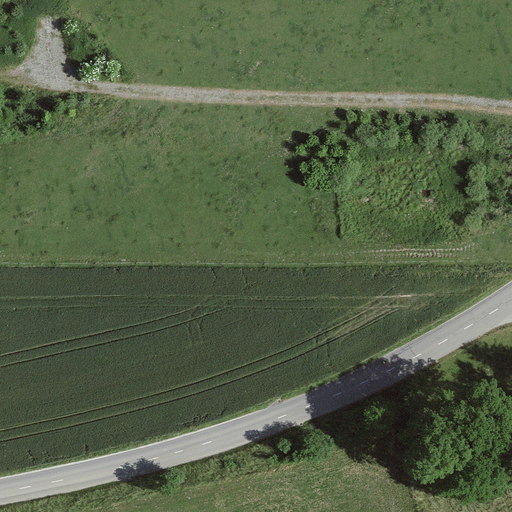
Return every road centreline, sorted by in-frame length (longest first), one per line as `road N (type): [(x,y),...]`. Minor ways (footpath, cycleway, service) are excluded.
road 1 (tertiary): [(0,493),(249,431),(397,368),(511,299)]
road 2 (track): [(511,111),(0,78)]
